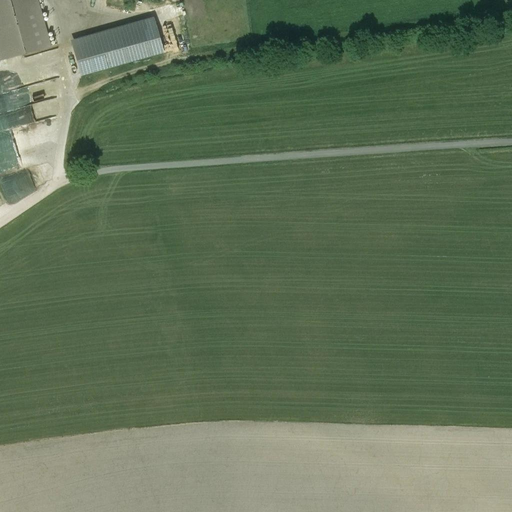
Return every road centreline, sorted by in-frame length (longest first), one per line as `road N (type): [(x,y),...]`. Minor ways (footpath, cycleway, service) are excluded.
road 1 (track): [(511,141),(118,168),(51,184)]
road 2 (track): [(66,100),(115,76),(259,46),(511,11)]
